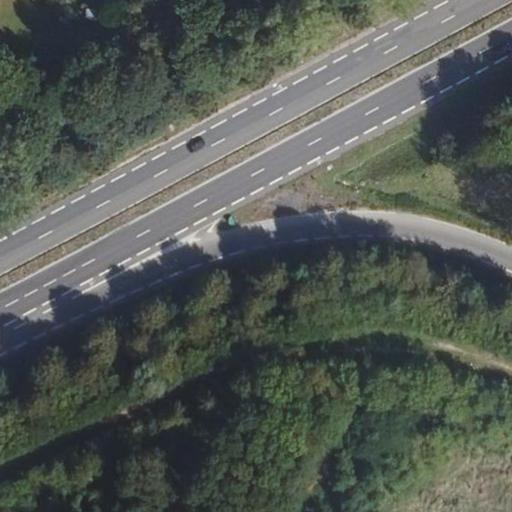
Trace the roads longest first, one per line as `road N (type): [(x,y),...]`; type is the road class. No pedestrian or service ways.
road 1 (primary): [(492,0),(0,263)]
road 2 (track): [(511,377),(448,355),(402,350),(253,355),(0,461)]
road 3 (primary): [(79,267),(511,34)]
road 4 (primary): [(79,267),(139,273),(340,221),(426,226),(511,256)]
